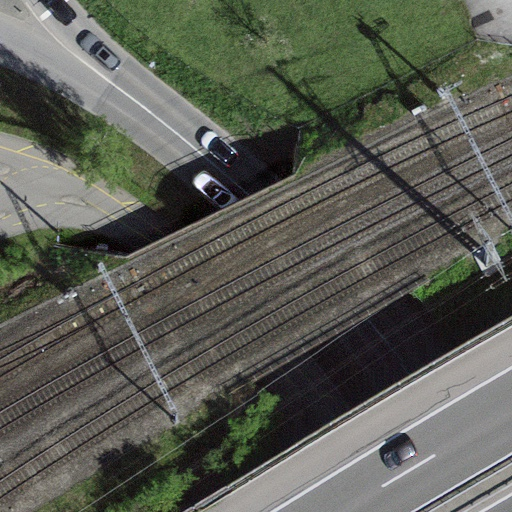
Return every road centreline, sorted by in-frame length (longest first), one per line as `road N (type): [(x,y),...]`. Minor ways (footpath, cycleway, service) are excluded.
road 1 (primary): [(3,0),(299,248),(511,503)]
road 2 (motorway): [(511,410),(340,511)]
